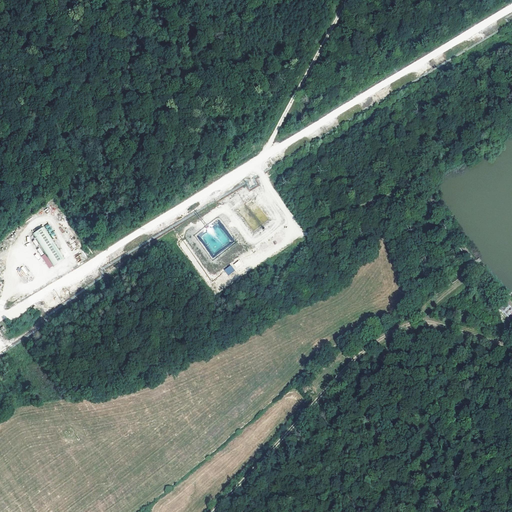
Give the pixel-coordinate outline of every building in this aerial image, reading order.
[(380,100),(391,93),(387,86),(376,94),(380,100)] [(325,130),(335,126),(332,120),(322,124),(325,130)] [(271,163),(283,158),(280,152),(268,157),(271,163)] [(44,227),(32,233),(53,267),(64,261),(44,227)] [(224,270),(229,275),(235,271),(230,265),(224,270)] [(20,269),(27,274),(29,271),(23,266),(20,269)]
